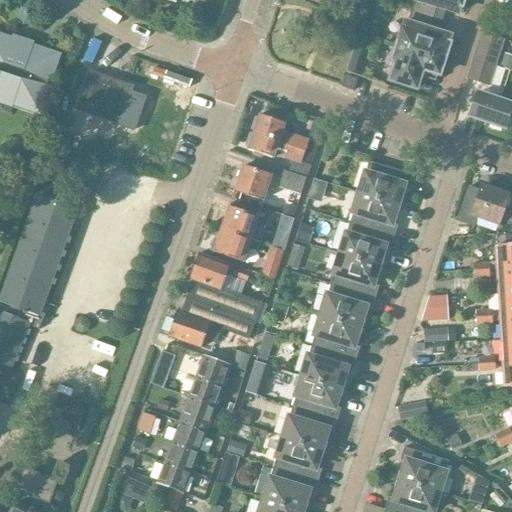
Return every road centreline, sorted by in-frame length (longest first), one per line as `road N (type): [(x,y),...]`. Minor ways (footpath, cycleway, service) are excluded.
road 1 (residential): [(77,511),(227,69)]
road 2 (residential): [(342,511),(459,147)]
road 3 (residential): [(435,140),(227,69)]
road 4 (residential): [(227,69),(101,21),(70,0)]
road 5 (residential): [(435,140),(479,0)]
